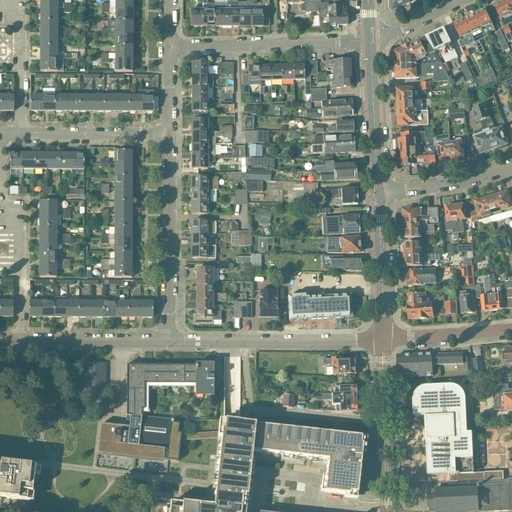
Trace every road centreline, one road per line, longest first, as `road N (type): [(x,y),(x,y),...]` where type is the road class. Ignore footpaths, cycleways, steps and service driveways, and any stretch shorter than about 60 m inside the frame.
road 1 (residential): [(381,340),(171,343)]
road 2 (residential): [(171,343),(169,133)]
road 3 (residential): [(169,48),(368,42)]
road 4 (tertiary): [(381,340),(386,511)]
road 5 (residential): [(171,343),(20,341)]
road 6 (tertiary): [(368,42),(374,192)]
road 7 (residential): [(20,341),(20,217),(0,201)]
road 8 (tertiary): [(374,192),(381,340)]
road 9 (residential): [(21,133),(169,133)]
road 10 (residential): [(374,192),(432,187),(511,165)]
road 11 (residential): [(21,133),(20,27),(4,0)]
road 12 (residential): [(381,340),(511,329)]
